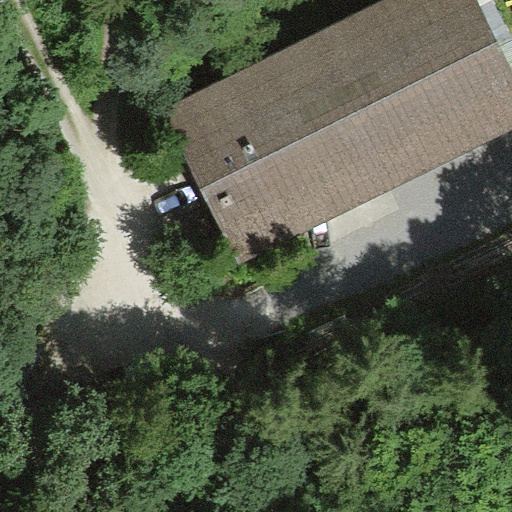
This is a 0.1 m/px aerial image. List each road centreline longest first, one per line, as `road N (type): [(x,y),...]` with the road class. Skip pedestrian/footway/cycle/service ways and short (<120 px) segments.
road 1 (track): [(277,511),(148,296),(12,0)]
road 2 (track): [(148,296),(67,328),(0,424)]
road 3 (track): [(130,0),(85,147)]
